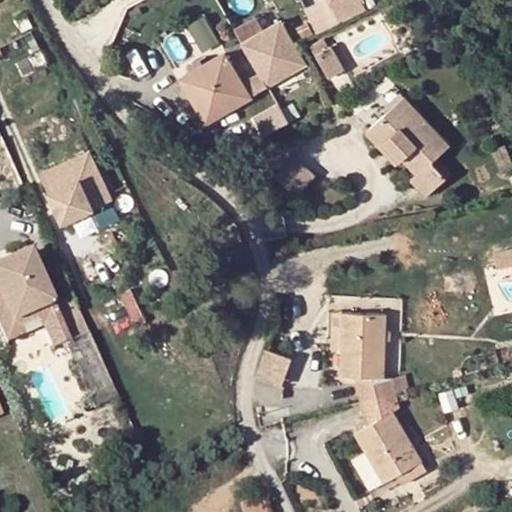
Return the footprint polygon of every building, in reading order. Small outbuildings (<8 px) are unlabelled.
[(329,0),(340,20),(366,7),(362,0),(329,0)] [(207,15),(192,22),(206,48),(220,40),(207,15)] [(281,19),(242,42),(259,72),(243,81),(226,52),(182,77),(207,120),(251,94),(259,89),(306,61),(281,19)] [(415,176),(431,193),(454,171),(439,156),(453,141),(407,93),(370,129),(383,143),(390,137),(406,156),(407,154),(421,169),(415,176)] [(400,161),(406,156),(390,137),(383,143),(400,161)] [(87,149),(38,171),(60,220),(109,197),(87,149)] [(297,153),(277,173),(299,194),(319,173),(297,153)] [(501,264),(511,261),(511,246),(497,250),(501,264)] [(52,360),(71,352),(49,302),(28,252),(0,264),(0,327),(5,340),(37,326),(46,348),(52,360)] [(330,344),(341,345),(343,312),(332,311),(330,344)] [(353,375),(359,403),(397,392),(393,377),(384,376),(387,313),(343,312),(341,345),(340,374),(353,375)] [(85,332),(80,320),(66,325),(72,337),(85,332)] [(285,358),(260,351),(257,361),(253,372),(252,380),(276,387),(285,358)] [(400,406),(397,392),(359,403),(364,426),(354,432),(381,481),(394,474),(409,466),(420,460),(393,410),(400,406)] [(415,478),(409,466),(394,474),(401,486),(415,478)] [(228,482),(239,504),(261,493),(251,471),(228,482)] [(239,504),(242,511),(270,511),(261,493),(239,504)]
